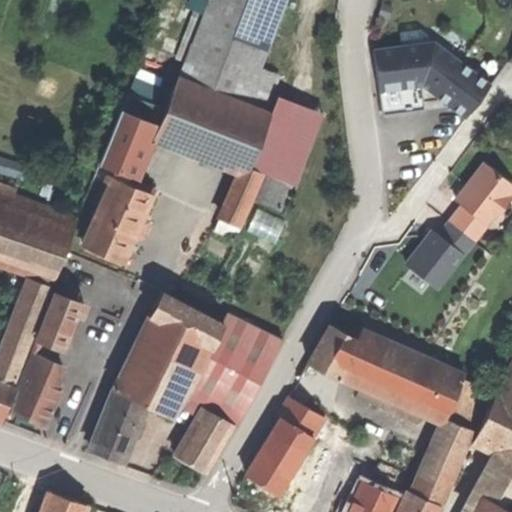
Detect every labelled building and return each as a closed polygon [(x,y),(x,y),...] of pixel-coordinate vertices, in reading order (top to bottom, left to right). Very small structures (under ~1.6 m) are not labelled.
[(261,115),(278,74),(257,65),(283,0),(212,0),(179,82),(248,110),(261,115)] [(401,33),(403,46),(434,42),(434,40),(421,31),(401,33)] [(375,50),(380,89),(422,84),(428,83),(429,90),(462,116),(486,81),(435,42),(434,42),(403,46),(375,50)] [(153,101),(159,84),(137,76),(131,92),(153,101)] [(157,132),(228,160),(248,110),(179,82),(177,82),(157,132)] [(422,86),(422,84),(380,89),(383,115),(425,110),(422,86)] [(127,94),(119,115),(150,128),(159,107),(127,94)] [(248,110),(228,160),(245,167),(250,169),(270,118),(261,115),(248,110)] [(150,128),(119,115),(98,164),(115,171),(130,177),(150,128)] [(497,217),(511,197),(509,195),(511,190),(511,183),(485,163),(469,184),(457,200),(464,205),(450,222),(474,241),(488,223),(487,222),(494,214),(497,217)] [(241,227),(253,199),(263,174),(250,169),(245,167),(221,219),(241,227)] [(126,185),(130,177),(115,171),(112,179),(126,185)] [(263,174),(253,199),(276,208),(280,210),(291,185),(263,174)] [(130,187),(141,191),(144,183),(134,178),(130,187)] [(112,179),(111,179),(109,182),(82,246),(124,263),(136,233),(141,221),(152,196),(141,191),(130,187),(126,185),(112,179)] [(0,255),(13,260),(37,270),(55,277),(77,219),(0,189),(0,255)] [(264,236),(276,208),(253,199),(241,227),(264,236)] [(141,221),(136,233),(143,236),(145,231),(148,224),(141,221)] [(474,241),(450,222),(440,236),(433,231),(422,246),(408,264),(438,288),(474,241)] [(17,321),(0,365),(0,385),(12,390),(55,277),(37,270),(17,321)] [(224,324),(222,323),(162,291),(153,307),(215,340),(224,324)] [(42,339),(56,345),(74,301),(53,292),(33,343),(40,346),(42,339)] [(74,301),(56,345),(61,347),(75,314),(80,316),(84,305),(74,301)] [(130,351),(153,363),(192,384),(204,362),(215,340),(153,307),(130,351)] [(224,324),(277,352),(283,340),(229,311),(222,323),(224,324)] [(204,362),(246,384),(257,390),(277,352),(224,324),(215,340),(204,362)] [(336,377),(338,372),(364,329),(356,324),(349,336),(328,372),(336,377)] [(328,372),(349,336),(331,325),(290,395),(316,410),(336,377),(328,372)] [(364,329),(338,372),(363,383),(379,390),(388,394),(408,349),(385,339),(364,329)] [(33,343),(29,352),(34,354),(50,360),(56,345),(42,339),(40,346),(33,343)] [(446,418),(463,378),(465,374),(408,349),(388,394),(423,408),(446,418)] [(135,400),(153,363),(130,351),(111,391),(113,391),(135,400)] [(27,372),(56,384),(63,366),(50,360),(34,354),(27,372)] [(511,358),(494,394),(495,395),(496,393),(511,400),(511,358)] [(202,409),(226,422),(246,384),(204,362),(192,384),(185,398),(202,407),(202,409)] [(192,384),(153,363),(135,400),(146,404),(170,419),(185,398),(192,384)] [(62,387),(56,384),(27,372),(11,411),(26,417),(46,425),(62,387)] [(463,378),(446,418),(449,419),(473,430),(490,390),(463,378)] [(363,383),(357,396),(374,403),(379,390),(363,383)] [(257,390),(246,384),(226,422),(233,425),(237,428),(257,390)] [(12,390),(0,385),(0,418),(0,419),(12,390)] [(388,394),(379,390),(374,403),(417,422),(423,408),(388,394)] [(135,400),(113,391),(90,449),(106,455),(123,462),(146,404),(135,400)] [(511,400),(496,393),(495,395),(474,436),(510,454),(511,454),(511,400)] [(226,422),(202,409),(175,455),(203,473),(233,425),(226,422)] [(473,430),(449,419),(418,491),(443,502),(474,430),(473,430)] [(503,511),(511,496),(511,454),(510,454),(502,462),(474,511),(503,511)] [(363,481),(348,511),(388,511),(396,497),(363,481)] [(63,496),(48,490),(39,511),(84,511),(87,504),(63,496)] [(408,492),(398,511),(439,511),(442,507),(408,492)] [(511,511),(511,496),(503,511),(511,511)]
